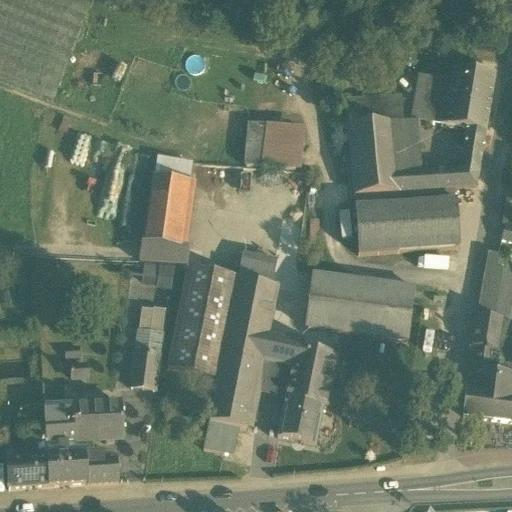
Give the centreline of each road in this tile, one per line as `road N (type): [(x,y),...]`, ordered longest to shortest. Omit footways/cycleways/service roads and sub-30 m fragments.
road 1 (residential): [(436,489),(511,71)]
road 2 (secondary): [(382,493),(138,511)]
road 3 (track): [(0,251),(138,259)]
